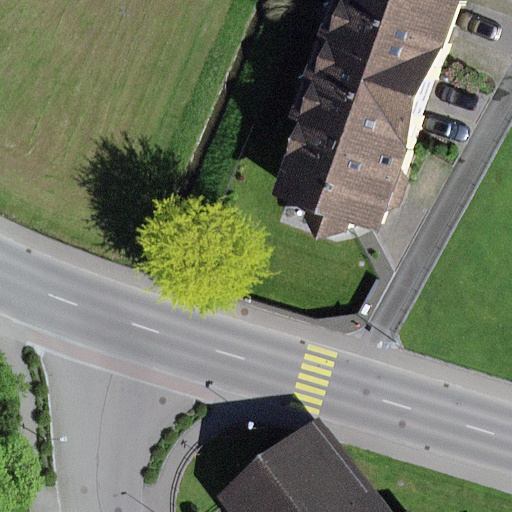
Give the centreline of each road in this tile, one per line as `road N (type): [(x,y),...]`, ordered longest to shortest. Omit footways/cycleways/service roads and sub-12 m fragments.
road 1 (tertiary): [(511,440),(138,328)]
road 2 (residential): [(138,328),(101,436),(103,511)]
road 3 (tertiary): [(138,328),(0,275)]
